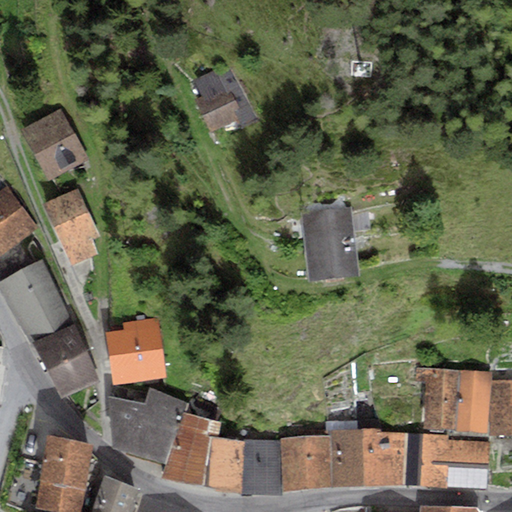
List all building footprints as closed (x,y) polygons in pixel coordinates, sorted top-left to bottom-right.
[(196,101),(211,130),(238,116),(243,126),(257,119),(231,66),(219,72),(217,68),(195,79),(204,97),(196,101)] [(47,179),(87,158),(61,109),(21,130),(47,179)] [(0,190),(0,270),(15,261),(27,254),(19,241),(38,228),(5,186),(0,190)] [(72,265),(96,255),(91,239),(100,235),(75,189),(43,204),(72,265)] [(351,207),(300,212),(307,277),(358,272),(351,207)] [(0,291),(29,342),(73,323),(42,259),(21,270),(15,261),(0,270),(0,291)] [(113,386),(165,380),(158,317),(123,321),(124,330),(107,332),(113,386)] [(99,379),(73,323),(29,342),(60,396),(99,379)] [(460,370),(414,367),(414,381),(426,384),(423,427),(455,430),(460,370)] [(491,372),(460,370),(455,430),(486,432),(491,372)] [(511,381),(492,382),(490,435),(511,435),(511,381)] [(167,464),(183,411),(186,403),(150,389),(144,403),(109,397),(111,446),(167,464)] [(207,487),(215,436),(218,437),(221,422),(183,411),(167,464),(163,476),(207,487)] [(352,420),(328,421),(331,487),(364,485),(362,429),(353,429),(352,420)] [(375,428),(362,429),(364,485),(402,485),(403,433),(375,432),(375,428)] [(487,489),(489,443),(446,440),(446,435),(403,433),(402,485),(487,489)] [(36,507),(58,511),(79,511),(91,445),(48,435),(36,507)] [(240,493),(245,441),(218,437),(215,436),(207,487),(240,493)] [(331,487),(328,437),(282,439),(284,489),(331,487)] [(279,494),(278,441),(245,441),(240,493),(279,494)] [(104,476),(91,511),(130,511),(139,488),(104,476)]
